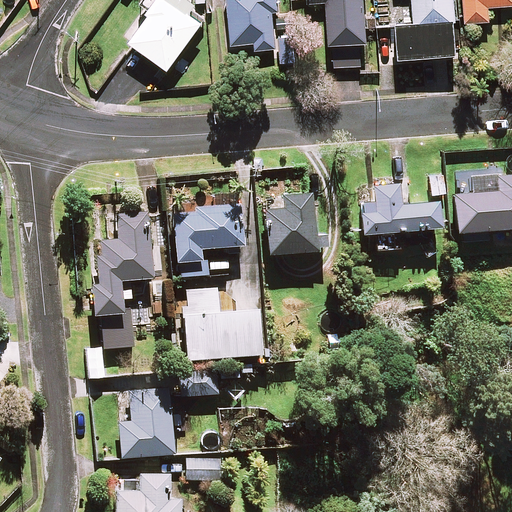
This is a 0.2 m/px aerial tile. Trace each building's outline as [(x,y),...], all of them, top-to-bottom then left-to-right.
[(196,3),(191,0),(154,0),(126,37),(168,68),(202,22),(189,12),(196,3)] [(278,11),(277,0),(228,0),(231,44),(255,42),(255,49),(276,48),(273,12),(278,11)] [(367,43),(365,0),(311,0),(312,2),(327,1),(329,44),(367,43)] [(456,54),(453,0),(412,0),(414,23),(398,24),(400,57),(456,54)] [(511,0),(463,0),(465,23),(490,21),(489,7),(511,5),(511,0)] [(410,174),(395,175),(396,185),(371,187),(372,203),(360,204),(363,237),(374,236),(375,252),(412,250),(411,233),(440,230),(439,204),(412,206),(410,174)] [(463,237),(464,243),(486,241),(485,233),(511,230),(511,176),(496,178),(497,193),(454,196),(457,237),(463,237)] [(315,238),(312,195),(282,197),(283,209),(266,210),(270,257),(327,253),(326,237),(315,238)] [(206,261),(202,261),(201,250),(242,248),(240,206),(193,209),(194,214),(172,215),(176,278),(197,277),(207,276),(206,261)] [(153,280),(148,212),(115,215),(117,241),(93,243),(96,288),(92,288),(94,317),(123,314),(121,282),(153,280)] [(218,315),(216,289),(180,292),(185,362),(261,356),(257,312),(218,315)] [(133,348),(132,323),(100,325),(101,350),(133,348)] [(217,395),(216,369),(179,371),(181,397),(217,395)] [(173,455),(169,389),(128,392),(129,404),(122,404),(123,422),(118,422),(121,459),(173,455)] [(219,481),(220,460),(186,459),(185,481),(219,481)] [(115,511),(180,511),(181,502),(168,501),(169,475),(140,475),(140,492),(116,491),(115,511)]
